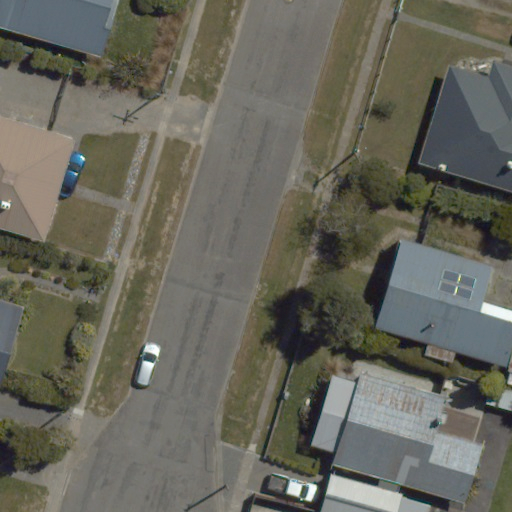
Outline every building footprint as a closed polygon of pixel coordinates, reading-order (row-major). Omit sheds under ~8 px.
[(0,0),(0,27),(102,58),(119,0),(0,0)] [(490,79),(450,67),(419,163),(511,192),(511,67),(495,62),(490,79)] [(75,141),(0,118),(0,227),(44,242),(75,141)] [(511,350),(511,324),(478,314),(492,266),(402,239),(375,329),(428,345),(425,355),(453,364),(456,353),(507,368),(511,350)] [(0,298),(0,391),(25,306),(0,298)] [(445,397),(360,372),(333,465),(466,504),(484,444),(436,430),(445,397)] [(397,511),(403,495),(331,474),(320,511),(397,511)]
